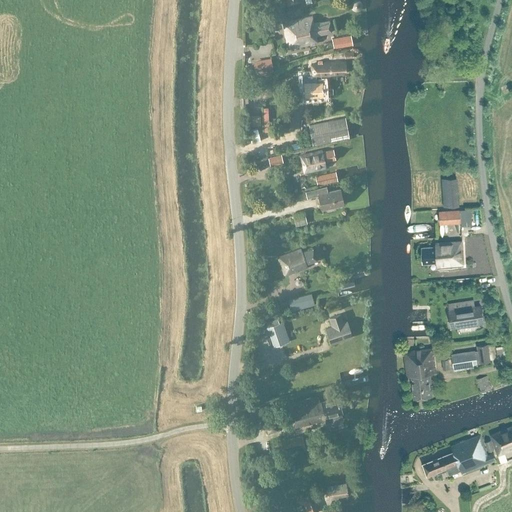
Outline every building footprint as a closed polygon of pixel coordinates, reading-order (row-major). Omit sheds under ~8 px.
[(315,35),(330,32),(328,22),(313,25),(311,17),(283,23),(288,48),(316,42),(315,35)] [(350,36),(334,40),(335,49),(352,46),(350,36)] [(271,59),(253,62),(256,76),(273,73),(271,59)] [(317,61),(318,64),(312,65),(312,76),(338,75),(338,74),(346,73),(345,63),(322,64),(322,61),(317,61)] [(296,85),(308,86),(309,73),(297,73),(296,85)] [(247,99),(248,110),(258,109),(257,98),(247,99)] [(248,125),(258,124),(258,114),(247,115),(248,125)] [(309,126),(313,146),(349,139),(345,118),(309,126)] [(251,133),(256,153),(264,151),(259,131),(251,133)] [(300,156),(304,173),(326,168),(324,162),(335,160),(333,150),(322,152),(322,151),(300,156)] [(281,155),(268,158),(270,168),(284,165),(281,155)] [(317,178),(320,187),(337,182),(334,173),(317,178)] [(457,177),(443,178),(444,206),(459,205),(457,177)] [(328,191),(327,188),(305,193),(307,199),(318,196),(321,210),(343,205),(340,188),(328,191)] [(460,209),(461,222),(461,224),(469,219),(470,219),(469,208),(460,209)] [(460,209),(439,210),(440,224),(461,222),(460,209)] [(295,226),(307,224),(304,213),(292,215),(295,226)] [(435,242),(435,245),(424,246),(425,262),(437,260),(437,266),(463,264),(461,239),(435,242)] [(300,249),(278,258),(285,275),(307,267),(306,265),(317,261),(312,249),(302,253),(300,249)] [(291,312),(313,306),(310,294),(288,300),(291,312)] [(450,310),(449,310),(452,326),(483,321),(481,305),(474,306),(473,300),(449,304),(450,310)] [(291,327),(309,323),(305,309),(288,314),(291,327)] [(331,326),(326,328),(331,344),(352,337),(347,321),(343,322),(341,314),(328,318),(331,326)] [(286,334),(282,323),(267,328),(273,347),(281,344),(279,337),(286,334)] [(501,341),(478,347),(481,358),(504,352),(501,341)] [(435,372),(431,348),(405,351),(410,397),(431,394),(429,373),(435,372)] [(450,349),(451,362),(476,360),(475,348),(450,349)] [(440,355),(441,366),(450,365),(450,355),(440,355)] [(478,392),(488,389),(483,375),(473,378),(478,392)] [(319,402),(318,397),(288,405),(293,428),(324,420),(323,418),(342,414),(338,397),(319,402)] [(511,425),(491,435),(499,454),(511,448),(511,425)] [(423,463),(427,476),(437,472),(438,473),(447,470),(449,474),(461,469),(462,473),(496,459),(493,451),(488,453),(481,434),(451,446),(454,451),(423,463)] [(281,443),(284,453),(304,448),(301,439),(281,443)] [(494,449),(491,439),(485,441),(488,451),(494,449)] [(279,481),(277,469),(264,471),(266,483),(279,481)] [(328,488),(330,498),(348,495),(346,484),(328,488)] [(318,511),(312,494),(301,498),(306,511),(318,511)]
